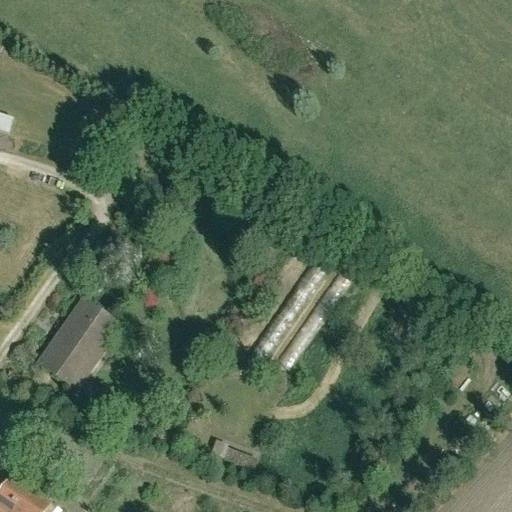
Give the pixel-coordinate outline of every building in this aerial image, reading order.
[(0,115),(0,131),(13,136),(18,122),(0,115)] [(320,260),(314,276),(327,281),(333,266),(320,260)] [(69,384),(84,393),(123,332),(85,308),(46,369),(69,384)] [(276,324),(255,358),(265,364),(286,331),(276,324)] [(257,470),(261,457),(221,444),(217,457),(257,470)] [(15,482),(0,503),(0,510),(2,511),(54,511),(56,510),(15,482)]
